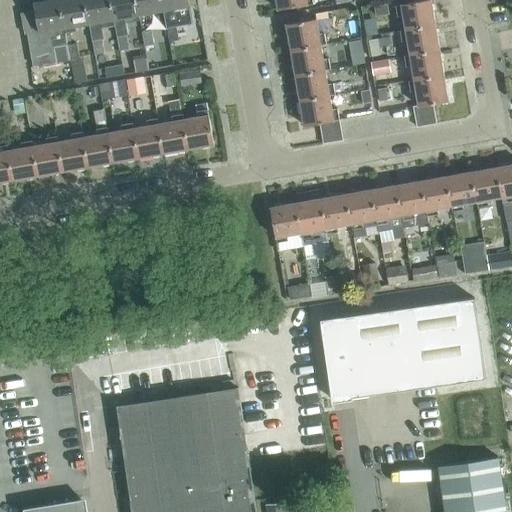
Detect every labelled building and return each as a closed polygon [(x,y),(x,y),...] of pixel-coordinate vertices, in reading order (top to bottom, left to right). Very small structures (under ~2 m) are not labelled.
[(40,31),(27,33),(33,65),(56,61),(54,46),(66,44),(67,44),(66,33),(64,33),(63,28),(64,28),(58,0),(45,0),(34,2),(40,31)] [(89,23),(84,0),(58,0),(64,28),(63,28),(64,33),(66,33),(75,31),(74,26),(88,23),(89,23)] [(110,0),(84,0),(89,23),(92,40),(102,39),(104,38),(102,27),(114,25),(113,19),(114,19),(110,0)] [(136,0),(110,0),(114,19),(113,19),(114,25),(119,51),(130,49),(125,22),(139,20),(138,15),(139,14),(136,0)] [(164,10),(162,0),(136,0),(139,14),(138,15),(139,20),(150,18),(150,13),(163,10),(164,10)] [(188,0),(162,0),(164,10),(163,10),(164,15),(167,28),(176,26),(193,23),(190,6),(188,0)] [(276,0),(278,9),(313,3),(312,0),(276,0)] [(400,30),(435,24),(431,0),(423,0),(396,5),(398,16),(403,15),(405,29),(400,30)] [(387,4),(374,6),(376,16),(389,14),(387,4)] [(286,24),(291,49),(326,43),(324,32),(319,33),(316,18),(286,24)] [(440,50),(435,24),(400,30),(402,41),(407,40),(410,54),(404,55),(405,56),(440,50)] [(176,26),(167,28),(169,41),(179,39),(176,26)] [(154,44),(152,29),(142,31),(144,46),(154,44)] [(378,38),(370,40),(373,56),(381,54),(378,38)] [(105,53),(102,39),(92,40),(95,55),(105,53)] [(77,43),(67,44),(66,44),(69,59),(79,58),(77,43)] [(326,44),(326,43),(291,49),(295,74),(330,68),(329,58),(323,59),(321,45),(326,44)] [(364,50),(352,53),(354,64),(366,62),(364,50)] [(444,75),(440,50),(405,56),(406,66),(412,65),(414,79),(409,80),(409,81),(444,75)] [(146,57),(133,60),(135,72),(148,70),(146,57)] [(386,59),(372,62),(374,74),(388,72),(386,59)] [(121,64),(104,67),(106,77),(123,74),(121,64)] [(331,69),(330,68),(295,74),(300,100),(335,94),(333,83),(328,84),(325,70),(331,69)] [(84,69),(71,71),(73,83),(87,81),(84,69)] [(202,83),(201,69),(180,71),(181,85),(202,83)] [(173,73),(165,74),(167,86),(175,85),(173,73)] [(449,100),(444,75),(409,81),(411,92),(416,91),(418,105),(433,103),(449,100)] [(43,76),(31,78),(33,88),(44,87),(43,76)] [(138,78),(128,80),(131,95),(144,92),(142,78),(138,78)] [(112,83),(99,85),(101,100),(114,97),(112,83)] [(386,89),(377,90),(379,101),(388,99),(386,89)] [(335,94),(300,100),(304,125),(320,122),(320,123),(339,120),(337,108),(332,109),(330,95),(335,94)] [(16,115),(27,113),(24,98),(13,101),(16,115)] [(435,113),(433,103),(418,105),(413,106),(415,116),(435,113)] [(104,108),(93,110),(96,129),(108,127),(104,108)] [(214,144),(208,109),(197,111),(198,116),(184,119),(183,113),(189,149),(214,144)] [(189,149),(183,113),(172,115),(173,120),(159,123),(158,118),(157,118),(164,153),(189,149)] [(437,123),(435,113),(415,116),(417,126),(437,123)] [(164,153),(157,118),(147,120),(148,125),(134,127),(133,122),(132,122),(138,157),(164,153)] [(341,129),(339,120),(320,123),(322,133),(341,129)] [(138,157),(132,122),(121,124),(122,129),(108,132),(113,162),(138,157)] [(108,132),(108,127),(96,129),(97,134),(83,136),(82,131),(88,166),(113,162),(108,132)] [(343,139),(341,129),(322,133),(323,143),(343,139)] [(88,166),(82,131),(71,133),(72,138),(58,141),(57,136),(63,171),(88,166)] [(63,171),(57,136),(46,138),(47,143),(33,145),(32,140),(31,140),(38,175),(63,171)] [(38,175),(31,140),(21,142),(22,147),(8,150),(7,145),(6,145),(12,180),(38,175)] [(0,181),(12,180),(6,145),(0,145),(0,181)] [(511,222),(511,163),(497,166),(503,196),(502,196),(507,223),(511,222)] [(503,196),(497,166),(472,171),(477,201),(478,206),(489,204),(488,199),(502,196),(503,196)] [(477,201),(472,171),(447,175),(452,205),(453,211),(464,209),(463,203),(477,201)] [(452,205),(447,175),(422,180),(427,210),(427,215),(439,213),(438,208),(452,205)] [(427,210),(422,180),(397,184),(402,214),(404,227),(429,222),(427,215),(427,210)] [(402,214),(397,184),(372,189),(377,219),(376,219),(379,231),(404,227),(402,214)] [(377,219),(372,189),(346,193),(352,223),(351,223),(352,228),(363,227),(362,221),(376,219),(377,219)] [(352,223),(346,193),(321,198),(327,228),(326,228),(327,233),(338,231),(337,226),(351,223),(352,223)] [(327,228),(321,198),(296,202),(302,232),(301,232),(303,245),(328,240),(327,233),(326,228),(327,228)] [(302,232),(296,202),(271,207),(277,242),(288,240),(287,235),(301,232),(302,232)] [(505,250),(489,252),(491,267),(507,265),(505,250)] [(453,255),(436,257),(439,278),(456,275),(453,255)] [(486,255),(470,258),(472,272),(488,269),(486,255)] [(376,264),(363,267),(366,284),(380,282),(376,264)] [(436,264),(411,268),(413,282),(435,278),(439,278),(436,264)] [(405,266),(386,269),(389,284),(407,282),(405,266)] [(335,275),(324,277),(327,294),(338,293),(335,275)] [(310,296),(308,283),(288,286),(290,299),(310,296)] [(475,297),(321,319),(324,340),(325,340),(334,399),(353,396),(353,397),(486,378),(475,297)] [(255,511),(238,388),(118,406),(121,429),(113,431),(115,446),(124,445),(133,511),(255,511)] [(507,511),(500,457),(438,466),(445,511),(507,511)] [(82,511),(80,499),(23,508),(24,511),(82,511)] [(285,511),(284,502),(266,504),(267,511),(285,511)]
